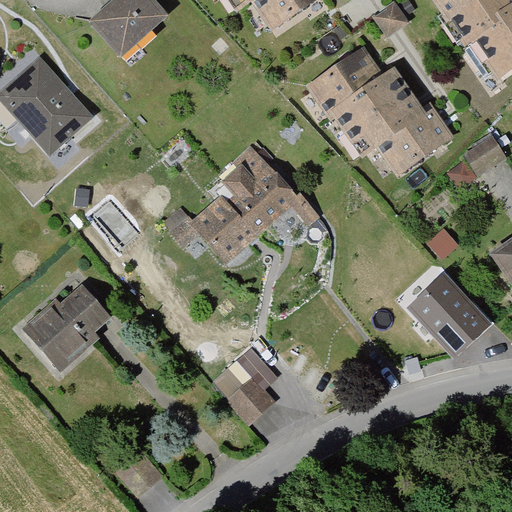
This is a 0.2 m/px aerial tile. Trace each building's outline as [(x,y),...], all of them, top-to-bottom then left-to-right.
[(122,0),(94,24),(127,64),(175,24),(154,0),(122,0)] [(257,10),(272,34),(325,0),(227,0),(240,20),(257,10)] [(468,49),(496,90),(511,79),(511,0),(423,0),(460,54),(468,49)] [(385,16),(377,21),(391,44),(400,39),(410,32),(397,10),(385,16)] [(378,152),(394,179),(455,142),(432,106),(420,113),(414,103),(397,76),(388,81),(369,51),(308,88),(329,122),(337,117),(364,160),(378,152)] [(0,98),(0,103),(51,160),(96,122),(44,62),(0,98)] [(467,159),(479,180),(507,164),(496,143),(467,159)] [(232,196),(193,229),(232,273),(292,216),(306,227),(318,217),(307,197),(301,201),(268,167),(273,159),(251,145),(235,169),(242,174),(225,190),(232,196)] [(511,247),(494,259),(511,285),(511,247)] [(39,347),(65,376),(122,326),(86,286),(64,305),(56,296),(44,307),(51,315),(35,329),(46,341),(39,347)] [(457,295),(427,324),(453,350),(483,321),(457,295)] [(256,379),(225,404),(249,432),(279,407),(256,379)] [(140,456),(113,478),(139,509),(166,487),(140,456)]
